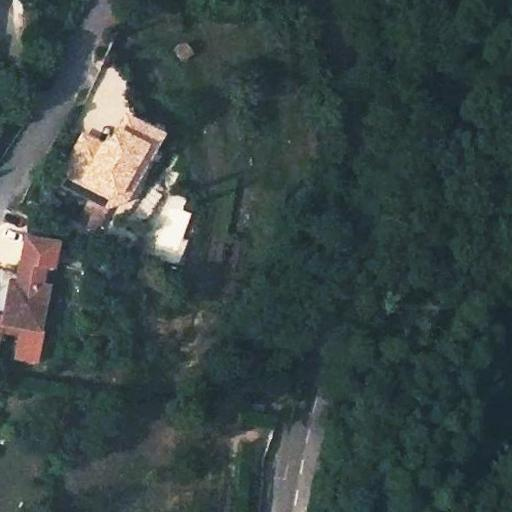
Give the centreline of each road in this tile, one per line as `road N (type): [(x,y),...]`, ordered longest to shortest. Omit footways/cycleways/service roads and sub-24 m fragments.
road 1 (unclassified): [(282,511),(346,240),(347,139),(327,0)]
road 2 (residential): [(0,185),(111,0)]
